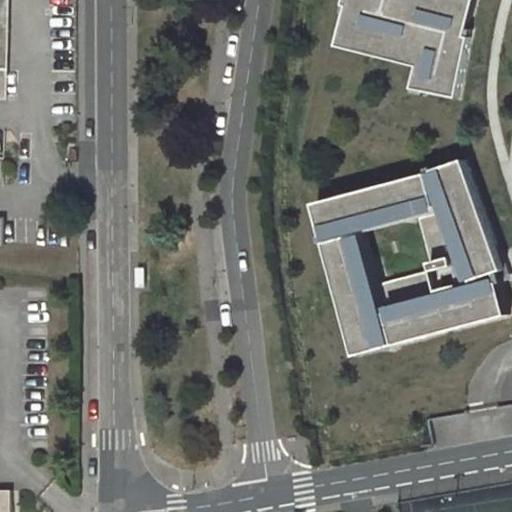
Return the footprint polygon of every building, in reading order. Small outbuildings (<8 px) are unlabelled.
[(0,0),(0,94),(7,94),(8,0),(0,0)] [(350,0),(349,4),(353,5),(343,43),(422,65),(416,87),(463,98),(479,0),(350,0)] [(511,314),(511,289),(511,268),(502,270),(470,159),(434,172),(322,202),(362,353),(511,314)] [(442,435),(511,430),(511,408),(441,413),(442,435)] [(13,511),(14,488),(0,487),(0,511),(13,511)]
